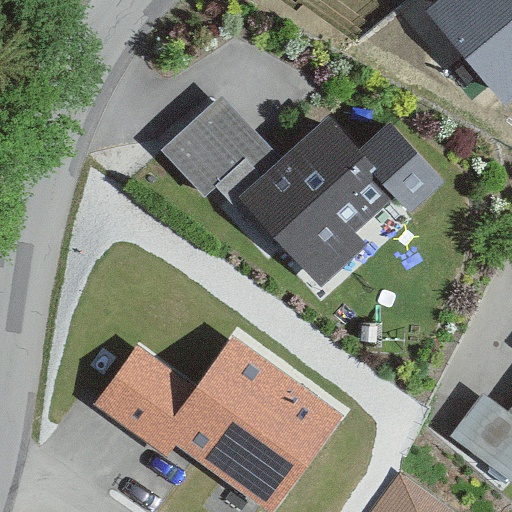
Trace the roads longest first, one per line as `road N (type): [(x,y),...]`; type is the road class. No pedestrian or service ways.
road 1 (unclassified): [(0,432),(137,0)]
road 2 (unknown): [(115,511),(0,442)]
